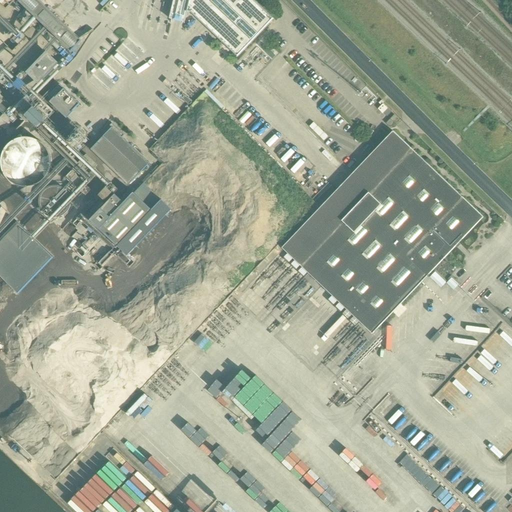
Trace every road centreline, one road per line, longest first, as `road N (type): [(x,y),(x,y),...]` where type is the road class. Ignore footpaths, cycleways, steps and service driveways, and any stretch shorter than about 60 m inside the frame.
road 1 (residential): [(511,209),(298,0)]
road 2 (unknown): [(412,511),(270,358),(233,350),(213,359)]
road 3 (unknown): [(213,359),(373,511)]
road 4 (unknown): [(213,359),(170,399),(157,433),(163,456),(222,511)]
road 5 (unknown): [(70,255),(105,278),(127,272),(166,240),(207,237)]
